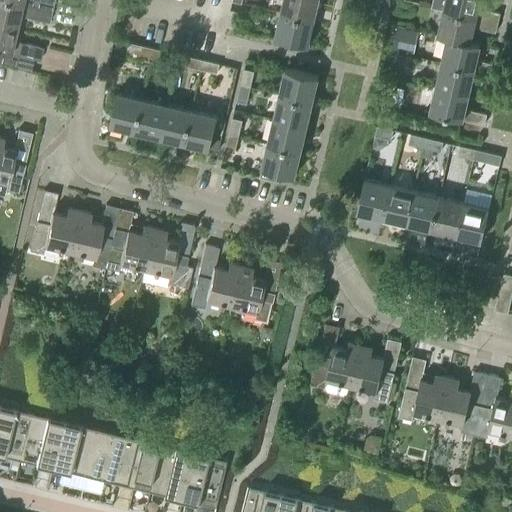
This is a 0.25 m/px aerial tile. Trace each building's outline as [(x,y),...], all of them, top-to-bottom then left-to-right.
[(49,21),(52,9),(12,0),(0,0),(0,22),(16,26),(19,14),(49,21)] [(12,0),(52,9),(54,0),(12,0)] [(315,19),(319,0),(284,0),(282,11),(315,19)] [(480,7),(481,0),(434,0),(433,7),(445,10),(499,22),(502,12),(480,7)] [(241,11),(231,8),(227,24),(237,27),(241,11)] [(499,22),(445,10),(439,35),(448,37),(472,42),(472,41),(475,26),(497,32),(499,22)] [(309,44),(315,19),(282,11),(276,36),(309,44)] [(13,39),(16,26),(0,22),(0,61),(8,64),(10,52),(41,59),(44,46),(13,39)] [(478,60),(482,44),(472,41),(472,42),(448,37),(442,63),(497,76),(500,66),(478,60)] [(144,60),(147,46),(130,42),(126,56),(144,60)] [(165,51),(147,46),(144,60),(162,64),(165,51)] [(202,68),(204,60),(188,56),(186,64),(202,68)] [(220,63),(204,60),(202,68),(218,72),(220,63)] [(495,86),(497,76),(442,63),(436,87),(470,95),(474,80),(495,86)] [(286,67),(280,93),(313,101),(319,75),(286,67)] [(245,69),(242,84),(251,86),(255,71),(245,69)] [(247,103),(251,86),(242,84),(238,101),(247,103)] [(467,110),(470,95),(436,87),(431,111),(485,124),(488,115),(467,110)] [(136,131),(143,98),(117,92),(110,125),(136,131)] [(307,126),(313,101),(280,93),(274,118),(307,126)] [(161,136),(168,104),(143,98),(136,131),(161,136)] [(186,142),(193,109),(168,104),(161,136),(186,142)] [(218,115),(193,109),(186,142),(211,148),(218,115)] [(233,118),(229,134),(239,136),(243,120),(233,118)] [(301,150),(307,126),(274,118),(268,142),(301,150)] [(392,140),(395,130),(378,126),(376,136),(392,140)] [(3,138),(0,136),(0,193),(3,195),(4,190),(17,193),(32,133),(18,129),(14,148),(2,145),(3,138)] [(236,152),(239,136),(229,134),(226,150),(236,152)] [(426,148),(428,138),(415,135),(412,145),(426,148)] [(444,142),(428,138),(426,148),(441,152),(444,142)] [(295,175),(301,150),(268,142),(260,175),(280,180),(282,172),(295,175)] [(475,160),(477,150),(461,146),(459,156),(475,160)] [(493,154),(477,150),(475,160),(490,164),(493,154)] [(384,219),(392,186),(365,179),(358,212),(384,219)] [(408,224),(416,191),(392,186),(384,219),(408,224)] [(69,250),(79,210),(67,207),(65,214),(53,211),(57,193),(44,189),(29,251),(42,254),(45,245),(69,250)] [(432,230),(440,197),(416,191),(408,224),(432,230)] [(456,236),(464,203),(440,197),(432,230),(456,236)] [(490,209),(464,203),(456,236),(482,242),(490,209)] [(105,269),(119,207),(106,204),(101,223),(89,220),(91,213),(79,210),(69,250),(93,256),(91,265),(105,269)] [(144,268),(153,228),(142,225),(140,232),(128,229),(133,210),(119,207),(105,269),(117,272),(120,262),(144,268)] [(153,228),(144,268),(141,281),(165,287),(166,283),(180,286),(194,225),(181,222),(176,241),(164,238),(166,231),(153,228)] [(231,304),(241,262),(228,259),(226,267),(214,264),(219,246),(205,242),(190,304),(204,307),(206,298),(231,304)] [(252,265),(241,262),(231,304),(255,309),(253,318),(267,321),(281,261),(267,257),(263,276),(250,273),(252,265)] [(511,275),(504,274),(502,284),(511,286),(511,275)] [(509,314),(511,301),(511,286),(502,284),(495,310),(509,314)] [(351,385),(361,343),(348,340),(347,348),(335,345),(339,327),(326,323),(311,384),(326,387),(328,392),(348,397),(351,385)] [(373,346),(361,343),(351,385),(375,390),(373,399),(387,402),(401,341),(388,338),(383,356),(371,353),(373,346)] [(438,417),(448,377),(435,374),(434,381),(421,378),(426,359),(413,356),(398,417),(411,420),(414,411),(438,417)] [(474,434),(488,374),(474,371),(470,390),(457,387),(459,379),(448,377),(438,417),(462,422),(460,431),(474,434)] [(511,433),(511,392),(510,392),(509,399),(496,396),(501,377),(488,374),(474,434),(486,437),(489,428),(511,433)] [(47,416),(0,405),(0,453),(19,458),(25,436),(41,440),(47,416)] [(63,420),(47,416),(41,440),(25,436),(19,458),(52,466),(63,420)] [(112,432),(63,420),(52,466),(84,474),(90,451),(106,455),(112,432)] [(144,440),(112,432),(106,455),(90,451),(84,474),(133,486),(144,440)] [(161,444),(144,440),(133,486),(150,490),(161,444)] [(193,452),(161,444),(150,490),(182,498),(193,452)] [(227,460),(193,452),(182,498),(216,507),(227,460)] [(276,511),(281,493),(247,485),(240,511),(276,511)] [(311,511),(314,501),(281,493),(276,511),(311,511)] [(345,511),(346,509),(314,501),(311,511),(345,511)]
